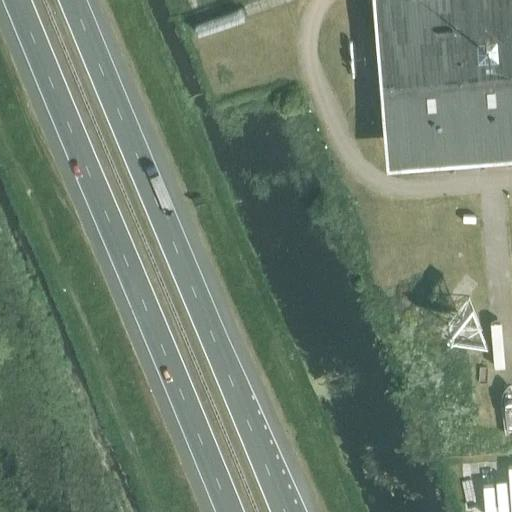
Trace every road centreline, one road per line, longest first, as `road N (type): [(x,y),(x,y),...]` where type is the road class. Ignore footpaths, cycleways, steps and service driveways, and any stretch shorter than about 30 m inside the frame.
road 1 (motorway): [(15,0),(229,511)]
road 2 (motorway): [(286,511),(76,0)]
